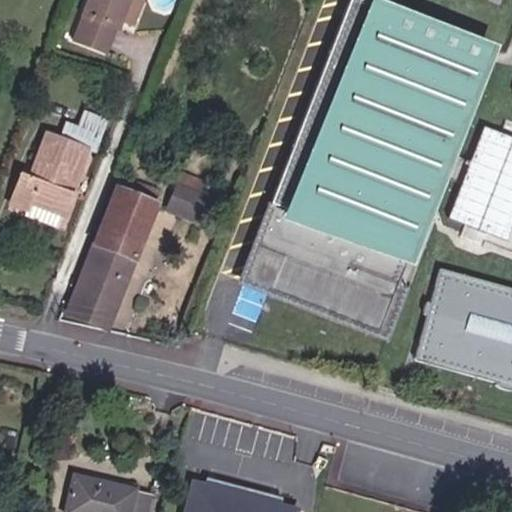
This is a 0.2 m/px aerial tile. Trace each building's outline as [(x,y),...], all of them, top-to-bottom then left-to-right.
[(92,0),(76,42),(109,55),(130,0),(92,0)] [(376,0),(356,0),(255,253),(267,258),(270,250),(283,256),(270,290),(381,334),(401,285),(496,48),(376,0)] [(511,58),(497,91),(511,91),(511,293),(434,268),(406,359),(511,391),(511,58)] [(80,194),(75,192),(92,148),(96,149),(109,117),(86,108),(80,125),(70,121),(64,137),(50,132),(34,176),(24,172),(11,204),(29,211),(26,220),(58,232),(64,215),(71,218),(80,194)] [(511,134),(480,125),(453,220),(511,236),(511,134)] [(174,190),(196,198),(201,184),(179,176),(174,190)] [(188,218),(192,208),(196,198),(174,190),(167,210),(188,218)] [(68,317),(105,333),(155,207),(116,192),(68,317)] [(188,218),(193,220),(197,209),(192,208),(188,218)] [(244,279),(270,290),(283,256),(270,250),(267,258),(255,253),(244,279)] [(381,334),(390,338),(410,288),(401,285),(381,334)] [(68,511),(132,511),(138,494),(79,478),(68,511)] [(208,511),(275,511),(213,496),(208,511)]
